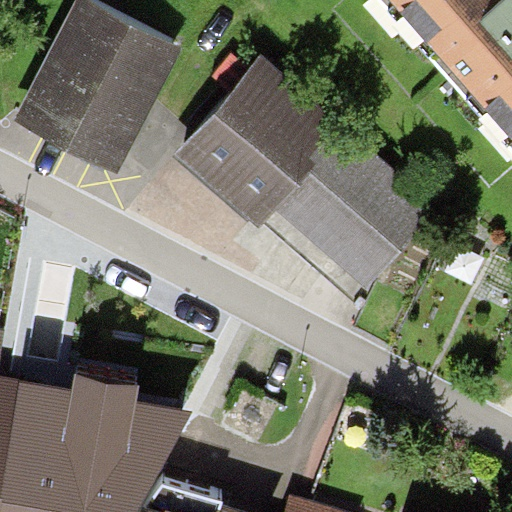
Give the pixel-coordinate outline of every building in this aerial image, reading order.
[(114,0),(75,0),(22,109),(116,155),(177,31),(114,0)] [(511,0),(405,0),(511,118),(511,0)] [(259,54),(183,145),(356,289),(433,197),(259,54)] [(0,511),(124,511),(146,468),(179,413),(183,394),(33,368),(0,362),(0,357),(4,327),(0,325),(0,511)] [(124,511),(264,511),(268,500),(146,468),(124,511)] [(287,505),(268,500),(264,511),(362,511),(364,507),(291,488),(287,505)] [(483,511),(407,492),(403,511),(483,511)]
